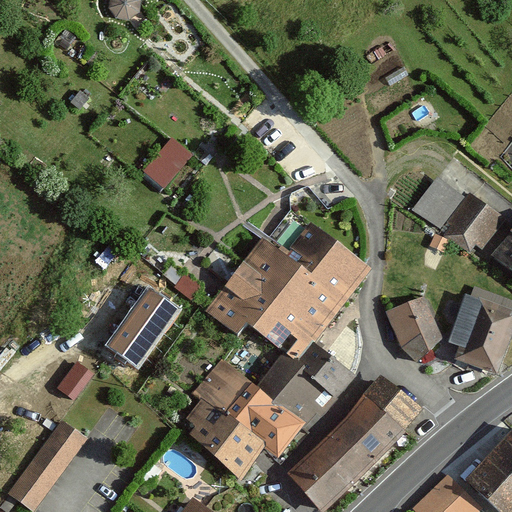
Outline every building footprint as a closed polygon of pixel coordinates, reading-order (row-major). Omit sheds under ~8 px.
[(109,0),(120,17),(147,0),(109,0)] [(160,189),(187,158),(167,140),(139,171),(160,189)] [(442,233),(466,202),(439,182),(416,213),(442,233)] [(484,258),(508,226),(475,203),(452,235),(484,258)] [(259,337),(274,349),(299,319),(316,334),(365,275),(314,233),(293,258),(273,242),(211,316),(250,349),(259,337)] [(511,281),(511,254),(496,272),(511,281)] [(178,309),(158,294),(152,302),(164,311),(155,323),(163,329),(178,309)] [(511,353),(511,316),(470,301),(456,337),(468,342),(460,364),(474,369),(502,380),(511,353)] [(429,302),(410,308),(421,340),(408,355),(424,370),(444,342),(429,302)] [(410,308),(393,314),(404,346),(421,340),(410,308)] [(192,332),(202,319),(195,313),(185,326),(192,332)] [(329,407),(352,379),(309,343),(316,334),(299,319),(274,349),(287,361),(262,391),(302,425),(322,401),(329,407)] [(259,469),(270,455),(227,419),(255,385),(227,362),(193,402),(206,413),(195,426),(203,433),(194,443),(245,486),(259,469)] [(377,381),(362,397),(402,434),(417,418),(377,381)] [(274,459),(302,425),(262,391),(255,385),(227,419),(270,455),(274,459)] [(318,511),(330,511),(402,434),(362,397),(314,449),(318,453),(289,485),(318,511)] [(40,511),(89,441),(65,424),(14,499),(32,511),(40,511)] [(511,511),(511,432),(467,480),(499,511),(511,511)] [(448,476),(415,508),(418,511),(475,511),(479,508),(448,476)] [(199,511),(185,501),(175,511),(199,511)]
